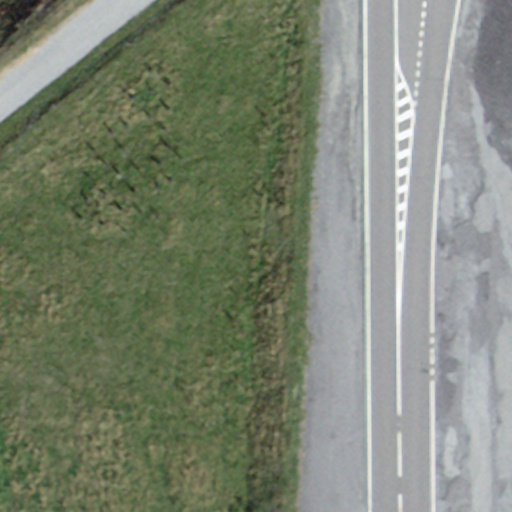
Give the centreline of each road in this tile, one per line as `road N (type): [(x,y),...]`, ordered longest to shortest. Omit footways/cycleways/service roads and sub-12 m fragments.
road 1 (tertiary): [(403,511),(407,100)]
road 2 (track): [(407,100),(511,200)]
